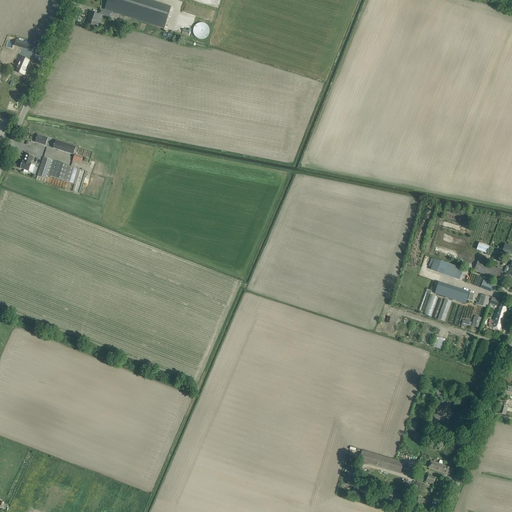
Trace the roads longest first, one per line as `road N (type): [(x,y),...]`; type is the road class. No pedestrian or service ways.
road 1 (unclassified): [(443,511),(511,337)]
road 2 (tertiary): [(0,161),(74,0)]
